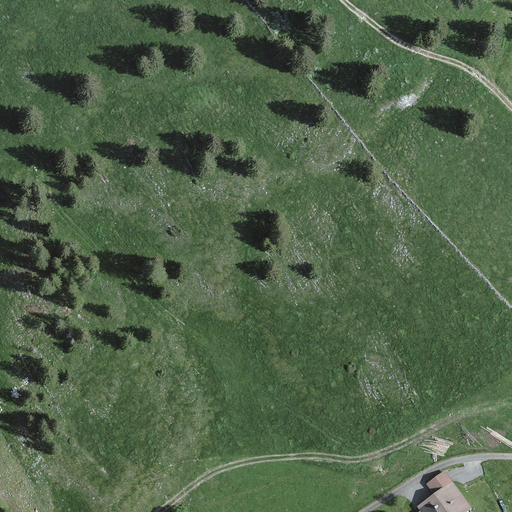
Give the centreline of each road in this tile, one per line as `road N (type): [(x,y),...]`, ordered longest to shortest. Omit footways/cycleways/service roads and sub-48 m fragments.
road 1 (track): [(511,109),(469,70),(405,47),(343,0)]
road 2 (track): [(511,462),(443,470),(377,511)]
